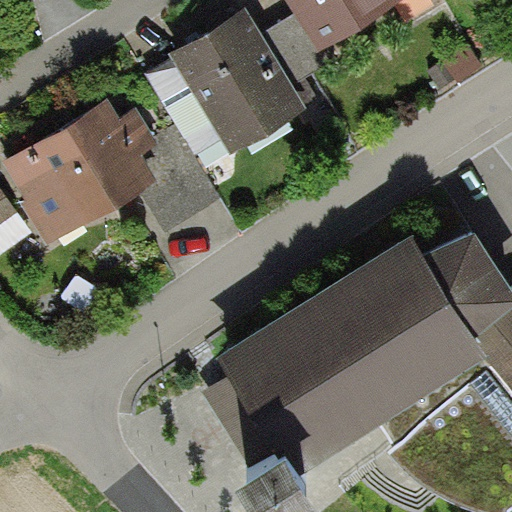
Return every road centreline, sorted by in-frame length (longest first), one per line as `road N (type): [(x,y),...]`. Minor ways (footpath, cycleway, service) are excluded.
road 1 (residential): [(31,396),(511,89)]
road 2 (residential): [(0,86),(147,0)]
road 3 (residential): [(141,511),(31,396)]
